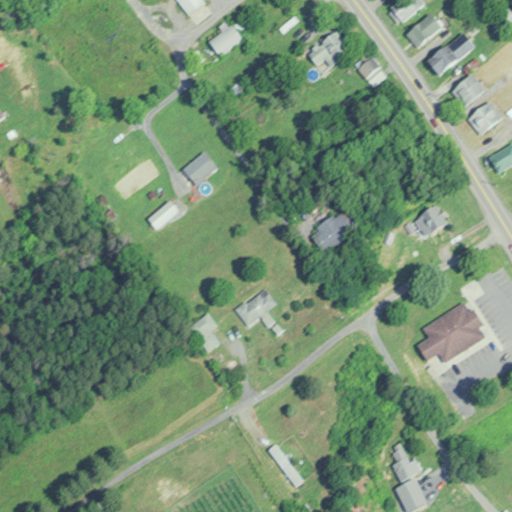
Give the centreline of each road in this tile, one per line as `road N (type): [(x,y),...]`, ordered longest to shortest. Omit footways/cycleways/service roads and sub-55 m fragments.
road 1 (residential): [(69,511),(502,230)]
road 2 (primary): [(511,244),(351,0)]
road 3 (residential): [(491,511),(431,435),(363,316)]
road 4 (residential): [(127,0),(216,125)]
